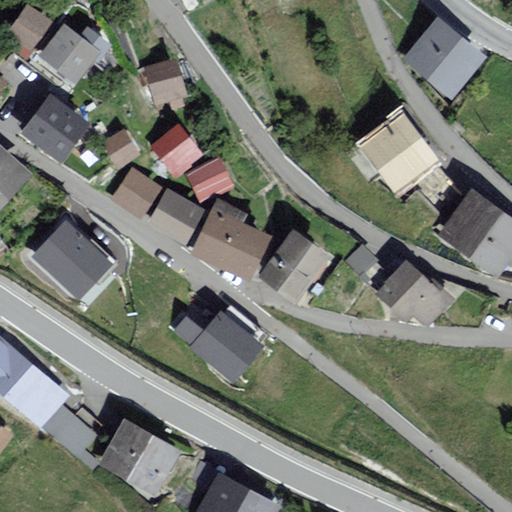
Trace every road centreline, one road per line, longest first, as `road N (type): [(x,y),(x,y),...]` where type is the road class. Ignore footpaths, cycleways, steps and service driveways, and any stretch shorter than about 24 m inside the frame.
road 1 (residential): [(511,290),(409,252),(309,192),(155,0)]
road 2 (tertiary): [(0,299),(151,399),(371,511)]
road 3 (residential): [(230,296),(508,511)]
road 4 (residential): [(230,296),(335,322),(511,339)]
road 5 (residential): [(0,137),(230,296)]
road 6 (residential): [(364,0),(435,125),(511,198)]
